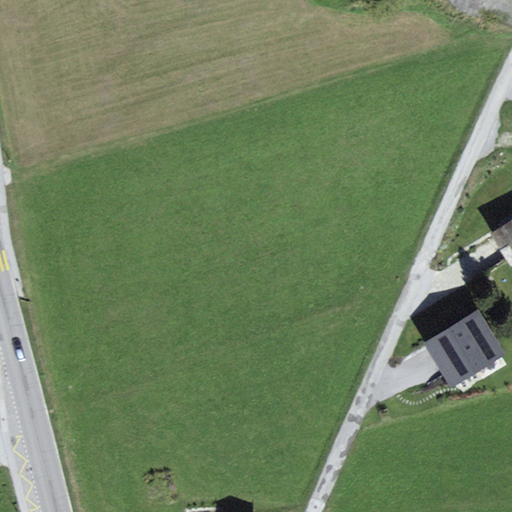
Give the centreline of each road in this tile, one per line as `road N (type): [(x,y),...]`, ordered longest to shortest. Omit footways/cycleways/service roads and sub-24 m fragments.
road 1 (residential): [(314,511),(511,63)]
road 2 (secondary): [(0,291),(55,511)]
